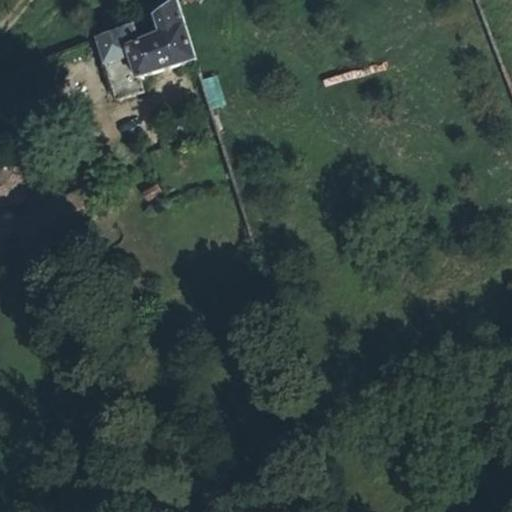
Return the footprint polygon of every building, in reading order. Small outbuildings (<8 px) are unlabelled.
[(97,37),(113,94),(147,85),(141,67),(192,53),(175,0),(168,0),(132,20),(97,37)] [(199,79),(206,109),(223,105),(216,76),(199,79)] [(0,217),(33,210),(30,199),(25,178),(10,181),(8,174),(0,176),(0,217)] [(51,194),(30,199),(33,210),(37,228),(68,222),(51,194)] [(171,200),(154,205),(156,211),(173,206),(171,200)] [(92,216),(81,219),(90,249),(100,247),(92,216)] [(81,219),(68,222),(37,228),(11,234),(19,266),(90,249),(81,219)]
